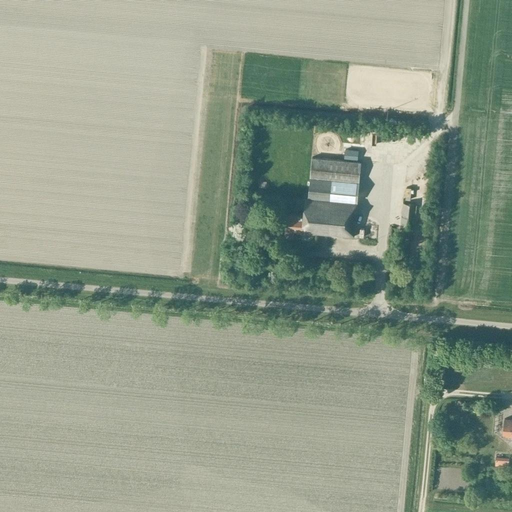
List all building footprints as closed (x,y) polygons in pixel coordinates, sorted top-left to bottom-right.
[(346,150),(345,158),(358,159),(359,151),(346,150)] [(313,156),(309,197),(358,202),(362,161),(313,156)] [(355,237),(358,203),(306,198),(305,214),(287,212),(285,240),(294,241),(295,231),(355,237)] [(401,227),(414,228),(417,204),(403,202),(401,227)] [(431,469),(430,490),(456,490),(456,476),(454,476),(454,469),(431,469)]
